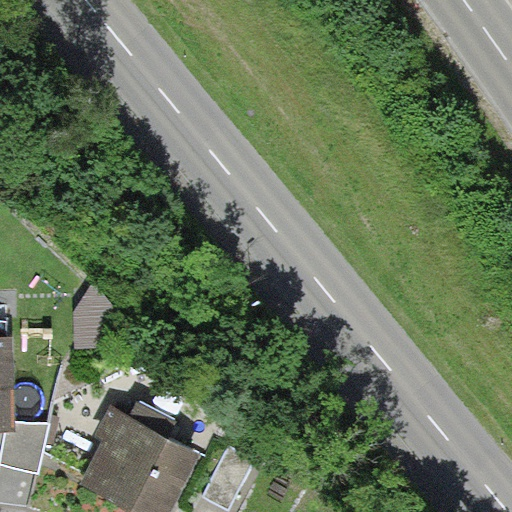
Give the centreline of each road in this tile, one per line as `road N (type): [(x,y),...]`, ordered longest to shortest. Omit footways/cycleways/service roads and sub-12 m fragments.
road 1 (secondary): [(88,0),(497,511)]
road 2 (trunk): [(511,103),(442,0)]
